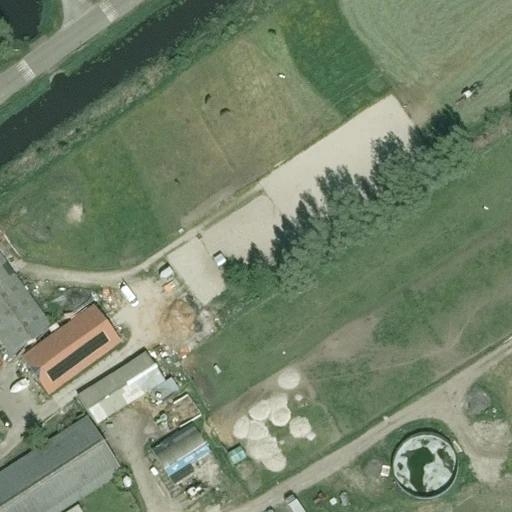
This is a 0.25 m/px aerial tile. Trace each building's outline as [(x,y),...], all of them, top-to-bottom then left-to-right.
[(15,216),(39,201),(31,187),(6,202),(15,216)] [(0,341),(12,358),(54,328),(0,254),(0,341)] [(73,327),(6,379),(31,412),(99,360),(73,327)] [(167,384),(148,354),(78,398),(98,428),(153,394),(159,404),(179,391),(173,381),(167,384)] [(171,421),(188,416),(185,406),(168,411),(171,421)] [(0,511),(62,511),(123,473),(88,419),(0,475),(0,511)] [(175,488),(195,475),(190,467),(210,453),(193,426),(152,452),(175,488)] [(395,466),(395,470),(395,475),(396,479),(399,486),(401,489),(407,495),(410,497),(417,501),(421,501),(429,501),(433,501),(440,497),(444,495),(449,489),(451,486),(454,479),(455,475),(455,466),(454,462),(451,454),(449,451),(444,445),(440,443),(433,440),(429,439),(421,439),(417,440),(410,443),(407,445),(401,451),(399,454),(396,462),(395,466)]
